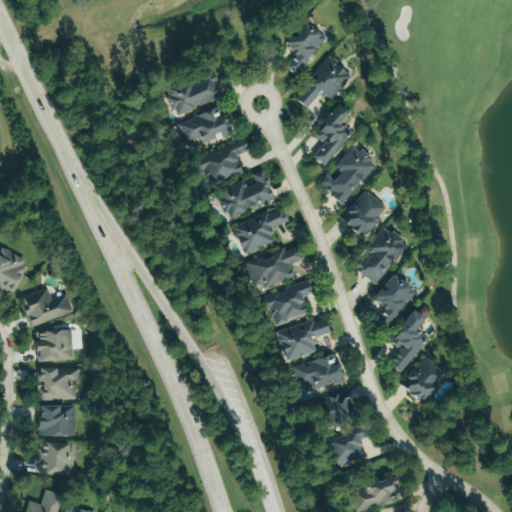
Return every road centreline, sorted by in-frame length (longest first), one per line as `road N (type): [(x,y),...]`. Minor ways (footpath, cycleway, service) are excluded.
road 1 (secondary): [(272,511),(239,390),(59,0)]
road 2 (residential): [(489,511),(404,445),(378,406),(260,107)]
road 3 (secondary): [(0,20),(201,436)]
road 4 (residential): [(0,502),(8,425),(0,337)]
